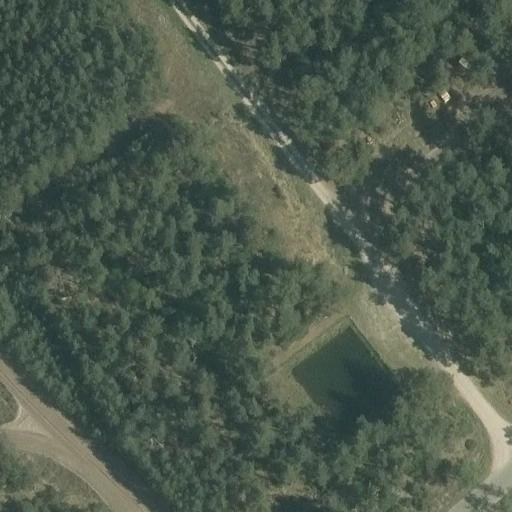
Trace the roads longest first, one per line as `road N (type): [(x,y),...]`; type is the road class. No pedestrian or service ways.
road 1 (unknown): [(511,444),(313,192),(178,0)]
road 2 (unknown): [(146,511),(63,422)]
